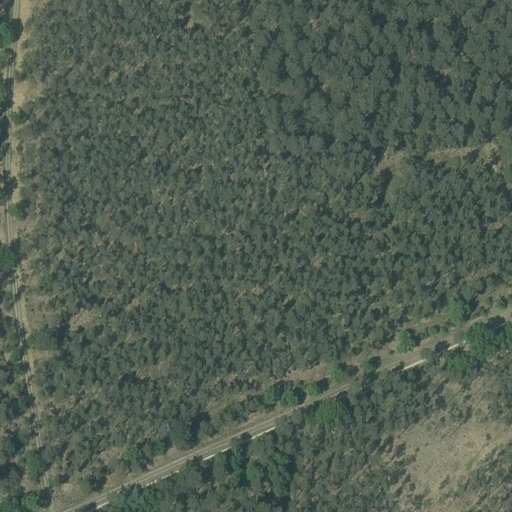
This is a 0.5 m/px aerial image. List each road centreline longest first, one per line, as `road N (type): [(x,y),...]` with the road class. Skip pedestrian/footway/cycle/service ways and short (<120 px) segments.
road 1 (track): [(69,511),(511,311)]
road 2 (track): [(14,36),(14,295),(52,511)]
